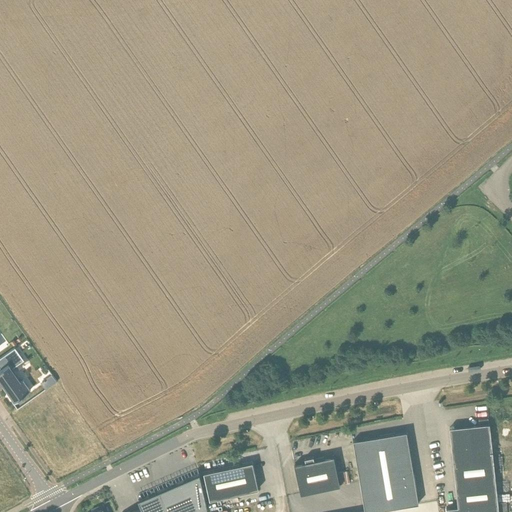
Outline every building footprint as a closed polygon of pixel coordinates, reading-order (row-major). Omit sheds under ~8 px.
[(0,367),(1,369),(0,369),(0,385),(0,386),(2,385),(14,402),(30,391),(22,380),(17,383),(10,373),(13,371),(11,369),(23,360),(15,348),(0,357),(0,367)] [(446,511),(498,511),(489,424),(449,428),(458,507),(446,508),(446,511)] [(353,441),(364,511),(369,511),(419,504),(406,432),(353,441)] [(314,459),(313,456),(304,458),(305,461),(294,464),(300,494),(340,485),(334,455),(314,459)] [(204,473),(210,500),(258,489),(252,462),(204,473)] [(200,511),(207,509),(200,473),(160,491),(138,500),(141,507),(143,511),(200,511)]
